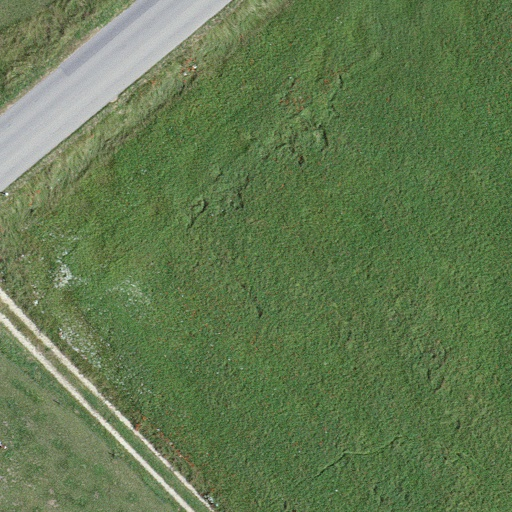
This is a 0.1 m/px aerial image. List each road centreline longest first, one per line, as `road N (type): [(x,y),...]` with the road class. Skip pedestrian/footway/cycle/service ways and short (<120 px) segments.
road 1 (track): [(207,511),(0,302)]
road 2 (tertiary): [(211,0),(0,175)]
